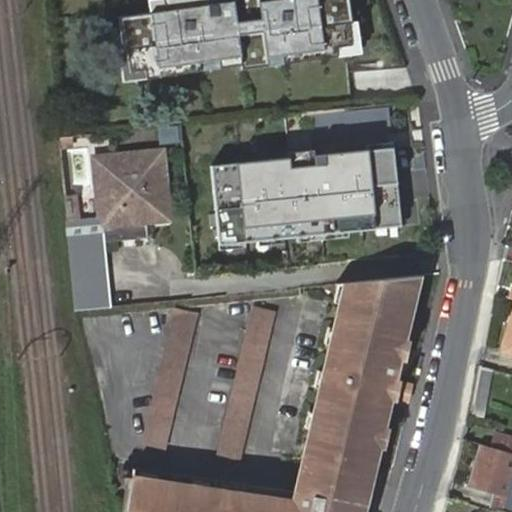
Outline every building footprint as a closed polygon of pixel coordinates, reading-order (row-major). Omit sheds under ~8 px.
[(305,52),(352,44),(348,21),(345,0),(163,0),(164,10),(150,12),(119,17),(123,51),(127,50),(130,72),(145,69),(147,78),(161,77),(159,68),(177,65),(178,73),(201,71),(200,62),(218,59),(220,68),(242,65),(243,69),(269,65),(268,57),(283,54),(284,63),(306,60),(305,52)] [(164,10),(163,0),(147,0),(150,12),(164,10)] [(352,44),(305,52),(306,60),(361,52),(356,20),(348,21),(352,44)] [(130,72),(127,50),(123,51),(116,52),(121,82),(147,78),(145,69),(130,72)] [(284,63),(283,54),(268,57),(269,65),(284,63)] [(200,62),(201,71),(220,68),(218,59),(200,62)] [(178,73),(177,65),(159,68),(161,77),(178,73)] [(391,143),(207,162),(217,251),(401,232),(391,143)] [(164,151),(94,157),(99,216),(101,216),(102,225),(170,219),(164,151)] [(69,196),(71,218),(82,218),(81,195),(69,196)] [(99,216),(67,219),(76,301),(110,298),(101,216),(99,216)] [(301,482),(298,493),(301,493),(337,499),(368,503),(369,494),(373,477),(381,445),(384,429),(391,399),(395,379),(400,357),(404,341),(418,274),(349,280),(345,280),(340,305),(334,330),(331,346),(325,373),(321,389),(316,414),(312,430),(305,462),(301,482)] [(345,280),(339,281),(334,303),(340,305),(345,280)] [(276,311),(252,305),(216,455),(241,461),(276,311)] [(197,313),(173,308),(140,446),(164,452),(197,313)] [(325,345),(331,346),(334,330),(329,328),(325,345)] [(409,342),(404,341),(400,357),(406,359),(409,342)] [(483,419),(492,370),(481,367),(478,366),(469,417),(483,419)] [(321,389),(325,373),(319,372),(316,388),(321,389)] [(391,399),(411,403),(415,385),(415,384),(395,379),(391,399)] [(306,428),(312,430),(316,414),(310,413),(306,428)] [(384,429),(381,445),(386,447),(390,431),(384,429)] [(490,448),(511,453),(511,436),(494,432),(490,448)] [(507,496),(511,476),(511,453),(490,448),(481,445),(470,485),(507,496)] [(365,511),(368,503),(337,499),(301,493),(300,503),(242,496),(226,493),(212,491),(195,488),(159,484),(142,482),(135,481),(130,511),(365,511)] [(226,493),(242,496),(243,489),(226,487),(226,493)]
